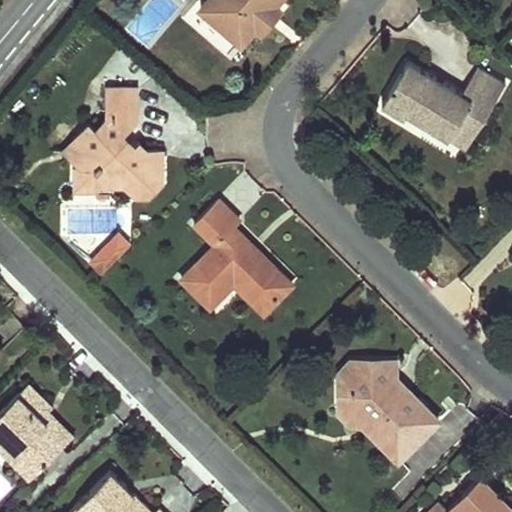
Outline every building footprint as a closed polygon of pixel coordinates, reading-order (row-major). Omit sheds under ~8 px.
[(209,0),(203,7),(244,43),(260,25),(279,3),(281,0),(209,0)] [(183,14),(228,57),(240,43),(196,1),(183,14)] [(279,3),(260,25),(266,31),(285,9),(279,3)] [(409,58),(380,104),(401,117),(405,111),(448,138),(464,112),(481,123),(506,83),(477,65),(462,90),(409,58)] [(137,116),(137,85),(104,84),(104,115),(96,123),(89,117),(72,134),(80,140),(80,161),(80,163),(100,163),(99,179),(128,180),(139,192),(151,191),(165,179),(163,145),(145,145),(139,137),(135,141),(132,138),(127,142),(118,133),(122,129),(137,116)] [(464,112),(448,138),(465,150),(481,123),(464,112)] [(132,138),(122,129),(118,133),(127,142),(132,138)] [(80,140),(72,134),(62,144),(80,161),(80,140)] [(80,163),(72,163),(73,184),(99,186),(99,179),(100,163),(80,163)] [(215,240),(181,274),(209,302),(233,278),(240,270),(270,301),(291,280),(259,248),(255,252),(245,242),(250,238),(235,222),(239,217),(217,195),(194,218),(215,240)] [(91,259),(102,270),(131,243),(120,231),(91,259)] [(259,248),(250,238),(245,242),(255,252),(259,248)] [(270,301),(240,270),(233,278),(263,309),(270,301)] [(369,425),(399,455),(437,417),(408,386),(404,390),(396,381),(396,375),(396,356),(350,357),(349,408),(365,407),(376,417),(369,425)] [(364,420),(369,425),(376,417),(365,407),(349,408),(350,357),(337,369),(339,408),(351,422),(364,420)] [(404,390),(408,386),(396,375),(396,381),(404,390)] [(32,385),(0,415),(0,432),(20,452),(11,461),(32,481),(69,444),(44,419),(52,410),(55,408),(32,385)] [(44,419),(69,444),(78,436),(52,410),(44,419)] [(20,452),(0,432),(0,449),(11,461),(20,452)] [(113,470),(71,511),(167,511),(164,508),(159,511),(155,511),(138,494),(133,498),(125,490),(129,486),(113,470)] [(511,511),(511,505),(478,471),(444,505),(437,498),(423,511),(511,511)] [(129,486),(125,490),(133,498),(138,494),(129,486)]
